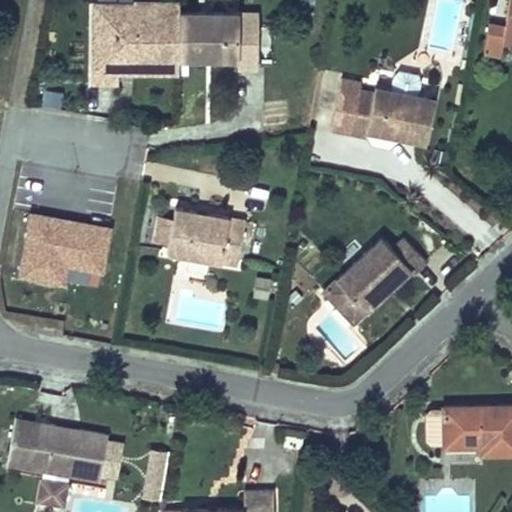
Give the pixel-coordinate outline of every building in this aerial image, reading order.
[(173,72),(174,56),(176,11),(176,0),(129,0),(130,2),(114,1),(114,5),(89,4),(85,76),(109,77),(110,69),(111,52),(128,53),(127,70),(173,72)] [(511,0),(506,0),(502,25),(483,22),(479,47),(498,50),(500,39),(511,41),(511,0)] [(256,14),(176,11),(174,56),(232,57),(232,69),(253,70),(256,14)] [(477,57),(496,60),(498,50),(479,47),(477,57)] [(128,53),(111,52),(110,69),(127,70),(128,53)] [(391,73),(387,87),(414,92),(417,77),(414,71),(396,69),(391,73)] [(414,92),(387,87),(370,84),(369,90),(357,87),(358,81),(339,77),(335,96),(355,100),(347,132),(362,135),(363,129),(425,141),(433,96),(414,92)] [(40,105),(61,106),(61,90),(40,89),(40,105)] [(335,96),(329,129),(347,132),(355,100),(335,96)] [(170,212),(166,236),(164,246),(234,258),(240,215),(172,203),(170,212)] [(103,273),(112,225),(27,210),(15,278),(63,286),(67,267),(103,273)] [(152,234),(166,236),(170,212),(156,210),(152,234)] [(388,249),(378,237),(332,276),(360,310),(405,271),(408,274),(423,261),(402,237),(388,249)] [(319,288),(347,321),(360,310),(332,276),(319,288)] [(482,445),(511,443),(511,393),(439,398),(439,400),(426,400),(420,405),(421,433),(426,438),(441,437),(441,441),(472,440),(473,428),(480,427),(482,445)] [(0,459),(87,476),(95,431),(69,426),(69,431),(41,426),(42,420),(5,413),(0,436),(0,459)] [(69,431),(69,426),(42,420),(41,426),(69,431)] [(148,446),(140,496),(160,499),(168,449),(148,446)] [(197,509),(197,503),(170,502),(169,511),(262,511),(263,486),(234,485),(233,505),(206,503),(205,509),(197,509)] [(334,511),(336,501),(311,497),(308,511),(334,511)]
